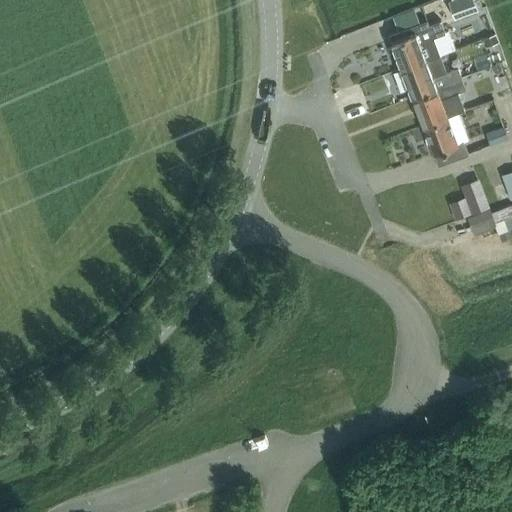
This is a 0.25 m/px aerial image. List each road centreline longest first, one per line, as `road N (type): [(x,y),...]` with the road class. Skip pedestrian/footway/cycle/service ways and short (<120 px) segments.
road 1 (unclassified): [(235,215),(371,276),(400,302),(416,334),(418,368),(404,403),(286,459)]
road 2 (unclassified): [(0,431),(77,395),(139,349),(197,283),(235,215)]
road 3 (unclassified): [(235,215),(269,91),(268,0)]
road 4 (unclassified): [(286,459),(238,464),(94,511)]
